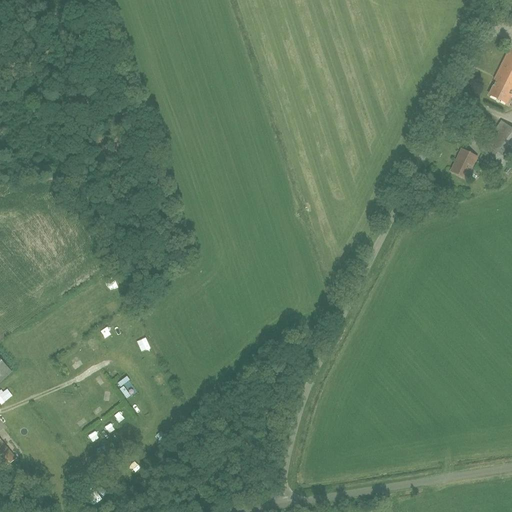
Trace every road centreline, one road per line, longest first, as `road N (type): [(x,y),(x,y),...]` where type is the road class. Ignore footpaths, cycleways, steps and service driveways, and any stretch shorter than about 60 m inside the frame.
road 1 (unclassified): [(285,503),(296,412),(499,0)]
road 2 (unclassified): [(285,503),(511,466)]
